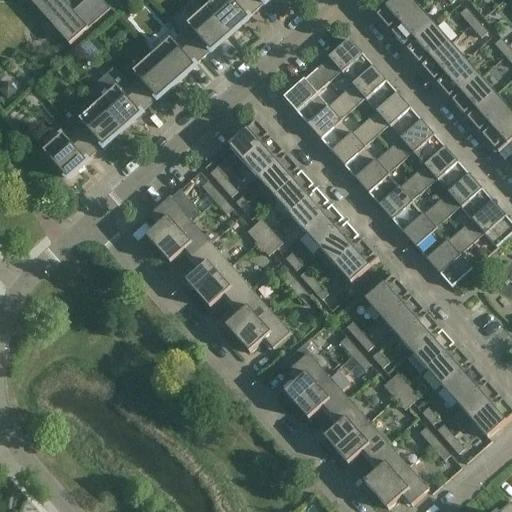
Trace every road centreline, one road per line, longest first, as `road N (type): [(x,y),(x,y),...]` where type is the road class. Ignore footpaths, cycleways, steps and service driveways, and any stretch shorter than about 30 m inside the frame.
road 1 (residential): [(511,382),(246,82)]
road 2 (residential): [(350,511),(93,221)]
road 3 (residential): [(511,191),(344,0)]
road 4 (residential): [(93,221),(246,82)]
road 5 (residential): [(0,321),(23,278),(93,221)]
road 6 (residential): [(246,82),(340,0)]
